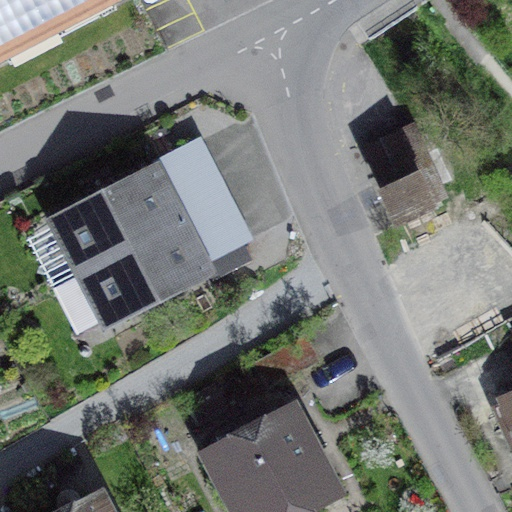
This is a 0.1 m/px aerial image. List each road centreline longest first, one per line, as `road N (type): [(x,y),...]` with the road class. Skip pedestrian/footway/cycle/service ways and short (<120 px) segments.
road 1 (residential): [(350,270),(0,483)]
road 2 (residential): [(0,176),(272,33)]
road 3 (tertiary): [(350,270),(462,511)]
road 4 (tertiary): [(272,33),(310,169),(350,270)]
